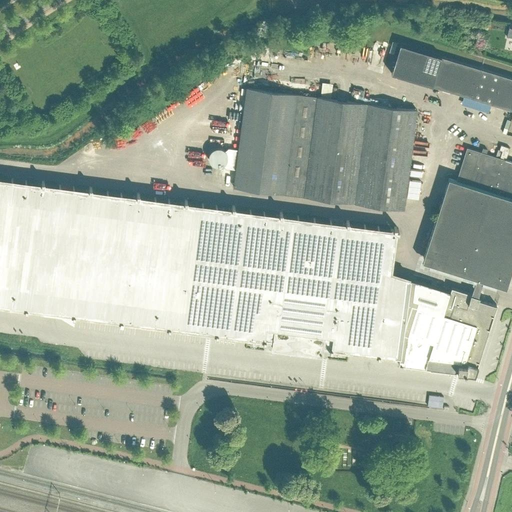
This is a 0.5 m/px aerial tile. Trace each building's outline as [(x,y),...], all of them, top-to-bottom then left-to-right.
[(511,77),(399,43),(390,72),(510,109),(511,102),(511,77)] [(416,109),(246,87),(233,186),(403,208),(416,109)] [(175,158),(175,138),(158,139),(159,174),(171,174),(170,158),(175,158)] [(140,171),(144,141),(122,139),(119,162),(126,163),(125,169),(140,171)] [(500,144),(499,149),(501,150),(499,157),(505,159),(509,147),(500,144)] [(235,168),(238,149),(228,148),(225,150),(224,149),(223,148),(221,148),(221,147),(220,147),(218,147),(216,147),(215,147),(213,148),(212,149),(210,150),(209,151),(209,153),(208,154),(208,156),(208,157),(209,158),(209,160),(210,161),(211,162),(212,163),(213,164),(214,165),(216,165),(217,165),(218,165),(220,165),(221,165),(222,164),(223,164),(225,167),(235,168)] [(482,147),(481,151),(466,147),(456,179),(448,177),(423,256),(503,282),(511,252),(511,161),(485,153),(487,148),(482,147)] [(391,259),(392,247),(394,247),(394,246),(392,246),(394,231),(398,231),(398,228),(396,228),(396,226),(393,226),(393,229),(378,227),(378,226),(377,226),(377,227),(364,226),(365,224),(363,224),(363,225),(348,224),(348,220),(346,220),(345,223),(331,221),(331,220),(329,219),(329,221),(314,219),(314,217),(313,217),(313,219),(298,217),(298,215),(296,215),(296,217),(281,215),(282,211),(279,211),(279,214),(264,212),(264,211),(263,211),(262,212),(250,210),(250,209),(249,209),(249,210),(234,208),(234,205),(232,205),(231,208),(216,206),(217,205),(215,204),(215,206),(203,204),(203,203),(201,203),(201,204),(186,202),(187,199),(184,199),(184,202),(169,200),(169,198),(167,198),(167,200),(155,198),(155,197),(154,196),(154,198),(139,196),(139,193),(136,192),(136,196),(121,194),(121,192),(120,192),(120,193),(108,192),(108,190),(106,190),(106,192),(91,190),(92,186),(89,186),(88,189),(74,187),(74,186),(72,186),(72,187),(60,186),(60,184),(59,184),(58,185),(44,183),(44,180),(41,180),(41,183),(26,181),(26,180),(25,179),(24,181),(12,179),(12,178),(11,178),(11,179),(0,177),(0,302),(9,304),(8,306),(10,306),(10,304),(25,306),(25,310),(27,310),(28,307),(43,309),(42,310),(44,310),(44,309),(56,310),(56,312),(57,312),(58,311),(72,312),(72,316),(75,316),(75,313),(90,315),(90,316),(91,316),(92,315),(104,317),(104,318),(105,318),(105,317),(120,319),(120,322),(122,322),(123,319),(138,321),(137,323),(139,323),(139,321),(151,323),(151,324),(153,325),(153,323),(168,325),(167,328),(170,329),(170,325),(185,327),(185,329),(186,329),(187,327),(199,329),(199,331),(200,331),(200,329),(215,331),(215,334),(217,335),(218,332),(233,333),(232,335),(234,335),(234,334),(246,335),(246,337),(248,337),(248,335),(263,337),(262,341),(265,341),(265,340),(272,341),(272,347),(290,350),(303,352),(303,351),(321,354),(322,347),(329,348),(329,349),(331,350),(332,346),(347,348),(347,350),(348,350),(348,349),(360,350),(360,352),(362,352),(362,350),(377,352),(376,356),(379,356),(380,353),(394,355),(394,356),(396,356),(396,355),(399,355),(398,363),(402,364),(425,367),(429,367),(428,368),(457,372),(457,371),(458,371),(463,371),(463,372),(464,372),(474,374),(477,364),(496,304),(494,304),(478,299),(449,290),(389,271),(390,261),(392,261),(392,260),(391,259)]
